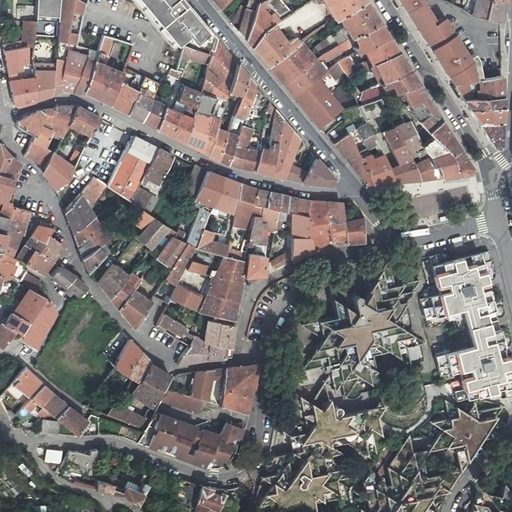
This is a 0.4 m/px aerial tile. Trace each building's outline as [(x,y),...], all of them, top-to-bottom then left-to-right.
[(101,35),(110,38),(131,46),(123,68),(144,77),(157,84),(162,86),(168,68),(175,71),(175,68),(179,56),(182,46),(209,55),(215,38),(183,0),(87,0),(87,3),(80,0),(59,0),(56,42),(76,48),(76,47),(87,51),(88,50),(96,52),(101,35)] [(211,0),(219,8),(226,0),(211,0)] [(247,0),(238,32),(244,39),(257,5),(258,0),(247,0)] [(264,0),(257,5),(244,39),(250,46),(263,31),(270,27),(291,13),(279,0),(264,0)] [(320,0),(333,20),(337,18),(363,0),(313,0),(315,3),(318,0),(320,0)] [(325,45),(328,49),(378,23),(363,0),(337,18),(339,22),(343,27),(327,36),(328,43),(325,45)] [(398,0),(408,15),(420,7),(415,0),(398,0)] [(499,22),(503,0),(474,0),(474,1),(470,0),(465,0),(464,3),(472,7),(470,15),(499,22)] [(472,7),(464,3),(460,10),(470,15),(472,7)] [(408,15),(410,19),(422,11),(425,9),(423,5),(420,7),(408,15)] [(422,11),(431,25),(434,23),(425,9),(422,11)] [(410,19),(452,84),(479,79),(476,60),(472,55),(466,59),(441,18),(434,23),(431,25),(422,11),(410,19)] [(337,18),(333,20),(324,26),(327,30),(339,22),(337,18)] [(22,20),(21,35),(33,35),(34,21),(22,20)] [(356,52),(363,48),(387,37),(378,23),(328,49),(326,50),(320,55),(324,61),(356,38),(358,40),(352,44),(356,52)] [(250,46),(267,66),(295,45),(291,40),(284,46),(270,27),(263,31),(250,46)] [(33,35),(21,35),(21,47),(25,47),(32,46),(33,35)] [(104,56),(110,38),(101,35),(96,52),(96,53),(104,56)] [(371,64),(372,63),(396,52),(387,37),(363,48),(369,60),(371,64)] [(215,38),(209,55),(203,74),(204,74),(198,92),(198,94),(214,98),(219,81),(229,55),(215,38)] [(2,44),(7,72),(20,70),(19,64),(24,63),(25,47),(21,47),(19,41),(2,44)] [(73,92),(74,53),(76,48),(56,42),(53,71),(49,97),(55,93),(60,91),(60,90),(73,92)] [(267,66),(282,83),(315,59),(300,42),(295,45),(267,66)] [(318,56),(320,55),(326,50),(321,43),(312,49),(318,56)] [(396,52),(372,63),(381,81),(408,70),(396,52)] [(84,91),(92,63),(94,60),(74,53),(73,92),(78,93),(83,94),(84,91)] [(228,87),(236,63),(229,55),(219,81),(228,87)] [(188,59),(179,56),(175,68),(185,71),(188,59)] [(355,72),(353,67),(346,57),(336,61),(345,73),(346,76),(355,72)] [(293,97),(306,87),(324,72),(326,70),(323,67),(321,68),(315,59),(282,83),(293,97)] [(369,60),(353,67),(355,72),(371,64),(369,60)] [(332,83),(345,73),(336,61),(326,70),(324,72),(332,83)] [(33,70),(41,70),(41,63),(31,62),(33,70)] [(110,105),(118,83),(121,74),(92,63),(84,91),(97,98),(110,105)] [(242,69),(236,63),(228,87),(227,90),(239,95),(246,75),(242,69)] [(41,70),(33,70),(33,77),(33,101),(41,99),(49,97),(53,71),(41,70)] [(168,77),(179,79),(180,72),(170,70),(168,77)] [(342,111),(358,105),(378,98),(389,94),(399,90),(411,109),(415,106),(414,104),(420,101),(415,93),(420,89),(408,70),(381,81),(357,92),(356,90),(336,98),(342,111)] [(246,75),(239,95),(232,116),(242,119),(254,84),(250,80),(246,75)] [(462,100),(468,99),(468,96),(473,95),(473,91),(480,91),(480,98),(500,97),(500,76),(479,79),(452,84),(462,100)] [(33,101),(33,77),(9,80),(14,107),(26,103),(33,101)] [(138,89),(144,92),(144,89),(153,92),(157,84),(144,77),(138,89)] [(128,114),(136,92),(118,83),(110,105),(119,110),(128,114)] [(264,96),(254,84),(242,119),(241,123),(240,125),(250,128),(255,111),(264,96)] [(198,92),(180,86),(175,101),(183,104),(180,115),(163,108),(155,129),(167,135),(182,142),(198,94),(198,92)] [(330,118),(323,110),(306,87),(293,97),(318,127),(330,118)] [(144,92),(138,89),(136,92),(128,114),(136,118),(141,121),(151,101),(150,101),(141,97),(144,92)] [(150,101),(153,92),(144,89),(144,92),(141,97),(150,101)] [(425,130),(430,136),(447,153),(450,159),(455,175),(467,174),(471,168),(420,89),(415,93),(420,101),(414,104),(415,106),(419,112),(425,109),(434,124),(425,130)] [(399,90),(389,94),(404,122),(409,121),(416,118),(414,115),(411,109),(399,90)] [(214,98),(198,94),(182,142),(192,147),(199,151),(210,117),(215,99),(214,98)] [(412,162),(418,179),(439,177),(435,165),(431,166),(427,156),(419,146),(409,121),(404,122),(389,94),(378,98),(406,154),(408,154),(418,151),(422,158),(412,162)] [(501,107),(500,97),(480,98),(468,99),(462,100),(468,109),(501,107)] [(412,162),(408,154),(406,154),(378,98),(358,105),(365,124),(374,143),(379,152),(389,148),(398,164),(387,169),(394,182),(417,180),(418,179),(412,162)] [(155,129),(163,108),(164,107),(151,101),(141,121),(149,125),(155,129)] [(264,111),(273,116),(275,110),(268,101),(264,111)] [(323,110),(330,118),(336,113),(341,112),(338,105),(334,102),(323,110)] [(49,132),(60,137),(67,125),(75,107),(66,107),(55,107),(54,110),(50,120),(49,125),(48,131),(50,132),(49,132)] [(97,118),(91,115),(75,107),(67,125),(89,136),(99,118),(98,117),(97,118)] [(500,123),(501,107),(468,109),(477,123),(500,123)] [(49,110),(39,111),(44,115),(41,122),(49,125),(50,120),(54,110),(49,110)] [(227,165),(234,167),(249,170),(262,173),(270,175),(283,119),(275,110),(273,116),(273,117),(268,119),(270,123),(273,123),(268,144),(270,144),(269,150),(272,151),(271,154),(259,151),(259,153),(241,149),(245,142),(250,128),(240,125),(236,136),(227,165)] [(33,136),(38,127),(41,122),(44,115),(39,111),(36,112),(27,116),(17,121),(16,125),(23,131),(33,136)] [(215,130),(218,120),(210,117),(199,151),(203,153),(207,155),(215,130)] [(299,138),(294,132),(283,119),(270,175),(284,178),(298,181),(303,169),(289,163),(299,138)] [(498,147),(500,123),(477,123),(492,147),(498,147)] [(374,143),(365,124),(356,128),(365,147),(374,143)] [(30,142),(42,147),(43,147),(48,136),(49,132),(50,132),(48,131),(38,127),(33,136),(30,142)] [(227,165),(236,136),(230,134),(231,129),(228,128),(226,134),(217,160),(222,163),(227,165)] [(215,130),(207,155),(212,157),(217,160),(226,134),(219,132),(215,130)] [(58,140),(60,137),(49,132),(48,136),(58,140)] [(332,144),(365,184),(371,183),(360,163),(362,162),(360,158),(356,155),(346,135),(339,140),(332,144)] [(434,153),(427,156),(431,166),(435,165),(439,177),(455,175),(450,159),(447,153),(430,136),(424,141),(425,144),(434,153)] [(106,186),(130,200),(137,187),(139,182),(157,149),(144,142),(143,142),(132,137),(106,186)] [(24,155),(44,168),(51,153),(42,149),(41,148),(42,147),(30,142),(26,152),(24,155)] [(65,179),(71,168),(84,145),(79,142),(67,164),(51,153),(44,168),(42,172),(50,185),(53,189),(65,179)] [(0,175),(1,176),(9,156),(0,145),(0,175)] [(157,149),(139,182),(143,184),(145,179),(157,185),(171,156),(157,149)] [(367,150),(356,155),(360,158),(362,162),(371,158),(367,150)] [(379,154),(371,158),(362,162),(360,163),(371,183),(394,182),(387,169),(379,154)] [(9,156),(1,176),(11,179),(13,180),(14,179),(20,165),(13,159),(9,156)] [(315,158),(308,171),(302,182),(328,186),(332,177),(315,158)] [(182,189),(194,195),(206,172),(193,166),(182,189)] [(302,182),(308,171),(303,169),(298,181),(302,182)] [(195,249),(202,229),(208,213),(221,177),(206,172),(194,195),(192,200),(202,203),(200,208),(184,244),(195,249)] [(0,189),(7,192),(11,179),(1,176),(0,175),(0,189)] [(236,183),(221,177),(208,213),(229,220),(233,202),(232,201),(236,183)] [(72,234),(93,218),(85,206),(93,202),(104,185),(93,178),(91,180),(63,211),(69,226),(72,234)] [(33,187),(28,185),(14,179),(13,180),(11,179),(7,192),(8,192),(20,195),(46,201),(40,191),(33,189),(33,187)] [(253,205),(257,190),(241,184),(234,223),(250,227),(251,216),(258,217),(260,206),(253,205)] [(140,210),(147,215),(157,200),(137,187),(130,200),(129,202),(140,210)] [(7,192),(0,189),(0,202),(1,203),(4,203),(10,207),(11,202),(5,200),(8,192),(7,192)] [(265,207),(268,192),(257,190),(253,205),(260,206),(265,207)] [(265,207),(276,210),(279,195),(268,192),(265,207)] [(46,201),(20,195),(18,209),(18,210),(29,213),(47,217),(47,211),(46,201)] [(279,195),(276,210),(285,212),(288,197),(279,195)] [(288,197),(285,212),(293,214),(296,198),(288,197)] [(296,198),(293,214),(307,217),(309,201),(296,198)] [(307,217),(293,214),(285,212),(276,210),(273,230),(272,232),(276,233),(278,233),(281,220),(290,222),(290,234),(286,234),(287,252),(269,262),(274,270),(290,261),(291,261),(319,246),(328,241),(327,223),(327,221),(324,202),(309,201),(307,217)] [(340,204),(324,202),(327,221),(332,220),(342,219),(340,204)] [(18,210),(18,209),(10,207),(4,203),(0,213),(0,216),(6,219),(25,224),(26,222),(27,222),(29,213),(18,210)] [(260,206),(258,217),(258,223),(263,224),(263,229),(264,229),(273,230),(276,210),(265,207),(260,206)] [(131,221),(141,229),(151,217),(147,215),(140,210),(131,221)] [(100,212),(93,218),(72,234),(77,245),(82,259),(101,244),(115,232),(107,221),(100,212)] [(264,244),(264,229),(263,229),(263,224),(258,223),(258,217),(251,216),(250,227),(247,243),(248,243),(264,244)] [(158,239),(167,228),(151,217),(141,229),(136,235),(150,248),(158,239)] [(360,218),(348,220),(342,221),(345,244),(363,242),(360,218)] [(22,236),(25,224),(6,219),(5,228),(7,229),(7,231),(22,236)] [(328,241),(332,240),(335,240),(336,245),(345,244),(342,221),(333,222),(327,223),(328,241)] [(47,236),(50,231),(52,228),(37,226),(30,238),(42,246),(47,236)] [(178,227),(176,232),(173,238),(183,243),(187,232),(181,229),(178,227)] [(176,232),(167,228),(158,239),(164,246),(171,237),(173,238),(176,232)] [(224,257),(228,247),(214,243),(214,232),(202,229),(195,249),(221,256),(223,257),(224,257)] [(7,231),(3,249),(4,255),(12,258),(22,236),(7,231)] [(51,262),(59,251),(63,246),(47,236),(42,246),(37,255),(51,262)] [(160,275),(165,277),(184,244),(183,243),(173,238),(171,237),(164,246),(155,259),(165,266),(160,275)] [(32,252),(37,255),(42,246),(30,238),(16,260),(25,265),(32,252)] [(224,257),(244,263),(247,246),(229,241),(228,247),(224,257)] [(247,255),(264,257),(264,244),(248,243),(247,255)] [(107,251),(101,244),(82,259),(85,266),(88,273),(107,251)] [(184,244),(165,277),(163,280),(175,287),(175,286),(184,269),(185,270),(185,269),(189,260),(195,249),(184,244)] [(489,250),(478,253),(481,271),(484,270),(482,262),(491,260),(489,250)] [(47,267),(51,262),(37,255),(32,252),(25,265),(27,269),(41,276),(47,267)] [(456,402),(497,392),(504,390),(506,399),(511,397),(511,377),(507,359),(506,354),(505,350),(499,327),(490,293),(488,288),(487,282),(484,270),(481,271),(478,253),(461,257),(456,258),(451,260),(441,262),(439,253),(427,256),(436,294),(418,298),(424,319),(461,310),(471,345),(434,355),(439,376),(458,372),(462,388),(452,391),(456,402)] [(16,260),(14,259),(12,258),(4,255),(1,254),(0,255),(0,276),(3,277),(5,278),(10,280),(16,267),(13,265),(16,260)] [(263,276),(264,257),(247,255),(244,277),(263,276)] [(213,275),(215,275),(223,257),(221,256),(213,275)] [(215,275),(214,278),(240,285),(241,281),(244,263),(224,257),(223,257),(215,275)] [(327,282),(334,317),(300,325),(320,339),(300,372),(327,366),(328,373),(323,380),(309,403),(287,390),(294,425),(277,429),(288,437),(292,453),(273,457),(285,465),(279,473),(260,478),(271,486),(257,508),(276,504),(278,511),(295,508),(296,511),(316,511),(315,504),(340,498),(336,481),(355,477),(343,469),(339,453),(356,450),(377,463),(370,430),(381,436),(378,426),(377,417),(385,405),(346,413),(341,414),(336,415),(336,413),(337,413),(338,412),(339,411),(339,409),(338,408),(337,407),(335,406),(333,406),(332,407),(331,409),(331,410),(332,416),(331,417),(324,385),(326,384),(331,383),(333,392),(339,382),(343,399),(357,377),(379,390),(377,380),(372,356),(388,352),(404,362),(410,366),(407,348),(426,344),(403,328),(399,312),(418,281),(393,286),(387,259),(372,281),(361,275),(365,293),(359,301),(353,297),(354,295),(354,294),(353,293),(352,293),(350,293),(348,293),(345,278),(340,285),(337,289),(327,282)] [(189,260),(185,269),(201,274),(205,265),(189,260)] [(94,281),(96,283),(112,264),(110,262),(94,281)] [(112,264),(96,283),(106,295),(108,298),(119,286),(126,277),(112,264)] [(74,277),(69,274),(58,268),(50,276),(64,289),(74,277)] [(126,277),(119,286),(108,298),(114,306),(116,309),(127,293),(130,291),(138,281),(129,273),(126,277)] [(23,287),(27,289),(36,294),(41,284),(26,274),(23,280),(20,285),(23,287)] [(86,287),(77,280),(74,277),(64,289),(65,289),(63,292),(69,295),(71,292),(77,296),(86,287)] [(240,285),(214,278),(213,278),(206,294),(207,295),(237,303),(240,285)] [(204,301),(201,299),(199,299),(200,296),(197,294),(195,296),(175,286),(175,287),(169,298),(170,298),(169,300),(199,312),(204,301)] [(16,332),(21,335),(27,322),(42,297),(41,297),(36,294),(27,289),(17,306),(10,313),(3,326),(16,332)] [(125,320),(132,328),(148,304),(130,291),(127,293),(116,309),(125,320)] [(156,291),(153,297),(167,304),(169,300),(170,298),(169,298),(156,291)] [(204,301),(199,312),(207,315),(212,316),(211,318),(234,324),(236,309),(237,303),(207,295),(205,299),(204,301)] [(27,322),(21,335),(18,339),(26,344),(35,352),(54,316),(50,306),(42,297),(27,322)] [(155,326),(177,341),(181,334),(191,340),(193,336),(193,335),(194,333),(162,314),(157,323),(155,326)] [(234,324),(211,318),(210,321),(207,320),(206,320),(203,342),(209,343),(215,345),(215,346),(231,349),(233,329),(234,324)] [(3,348),(16,332),(3,326),(0,323),(0,350),(1,350),(3,348)] [(110,342),(108,344),(116,350),(125,338),(118,332),(110,342)] [(191,340),(177,365),(207,360),(209,343),(203,342),(193,336),(191,340)] [(140,353),(127,341),(113,367),(113,368),(126,376),(140,353)] [(230,357),(231,349),(215,346),(215,345),(209,343),(207,360),(230,357)] [(34,367),(47,380),(58,365),(43,353),(34,367)] [(146,360),(140,353),(126,376),(138,384),(149,365),(146,360)] [(0,396),(10,384),(24,368),(25,367),(7,358),(5,357),(3,358),(2,359),(0,360),(0,396)] [(59,390),(86,408),(97,391),(113,368),(113,367),(107,358),(86,384),(59,363),(58,365),(47,380),(59,390)] [(169,375),(149,365),(138,384),(131,397),(151,408),(169,375)] [(246,414),(258,365),(211,370),(209,384),(221,385),(218,406),(246,414)] [(24,368),(10,384),(29,399),(42,387),(24,368)] [(206,402),(209,384),(211,370),(194,372),(190,397),(202,401),(206,402)] [(166,388),(183,394),(185,373),(178,374),(171,378),(166,388)] [(41,408),(42,407),(52,395),(42,387),(29,399),(23,406),(29,412),(36,404),(41,408)] [(183,394),(166,388),(161,402),(198,414),(202,401),(190,397),(183,394)] [(105,395),(97,391),(86,408),(136,428),(139,427),(145,419),(101,399),(105,395)] [(66,408),(60,402),(52,395),(42,407),(50,413),(56,419),(66,408)] [(125,396),(121,404),(124,406),(123,407),(126,408),(130,400),(125,396)] [(435,511),(481,440),(499,435),(489,429),(507,424),(495,418),(502,405),(484,409),(477,420),(473,401),(466,413),(443,399),(447,418),(431,422),(441,429),(428,450),(412,453),(408,435),(386,468),(390,485),(383,486),(381,477),(374,487),(370,471),(362,483),(363,491),(354,493),(368,502),(370,511),(364,511),(361,510),(361,511),(435,511)] [(50,413),(42,407),(41,408),(41,409),(40,414),(44,418),(50,413)] [(24,408),(17,414),(24,421),(30,414),(24,408)] [(75,414),(66,408),(56,419),(58,421),(78,437),(87,424),(75,414)] [(202,430),(158,414),(157,415),(156,419),(153,428),(155,428),(159,430),(157,436),(153,434),(148,447),(155,450),(156,447),(176,454),(175,457),(205,468),(208,460),(224,466),(231,445),(232,445),(235,438),(239,439),(242,424),(231,424),(230,425),(225,423),(219,436),(202,430)] [(57,434),(58,421),(42,419),(41,432),(57,434)] [(86,464),(91,466),(94,458),(68,449),(62,469),(82,476),(86,464)] [(58,464),(59,452),(47,451),(46,463),(58,464)] [(76,485),(86,488),(89,478),(78,476),(76,485)] [(86,488),(95,490),(95,480),(89,478),(86,488)] [(110,485),(95,480),(95,490),(95,491),(107,493),(110,485)] [(138,507),(147,486),(143,484),(141,489),(137,487),(126,482),(123,490),(116,489),(114,495),(123,497),(138,507)] [(511,511),(511,497),(503,483),(499,496),(486,494),(496,509),(491,511),(490,511),(476,490),(470,511),(511,511)] [(205,511),(207,506),(218,509),(221,501),(225,492),(226,490),(211,489),(200,486),(193,511),(205,511)]
